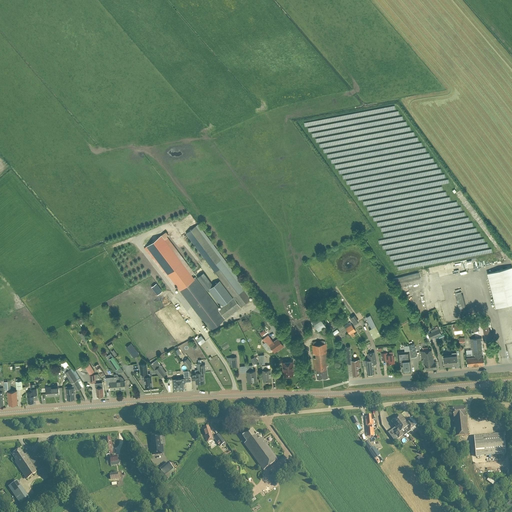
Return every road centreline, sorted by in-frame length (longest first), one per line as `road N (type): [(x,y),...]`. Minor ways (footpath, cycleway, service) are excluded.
road 1 (tertiary): [(0,414),(511,382)]
road 2 (unclassified): [(44,435),(476,397),(511,405)]
road 3 (unclassified): [(346,382),(511,369)]
